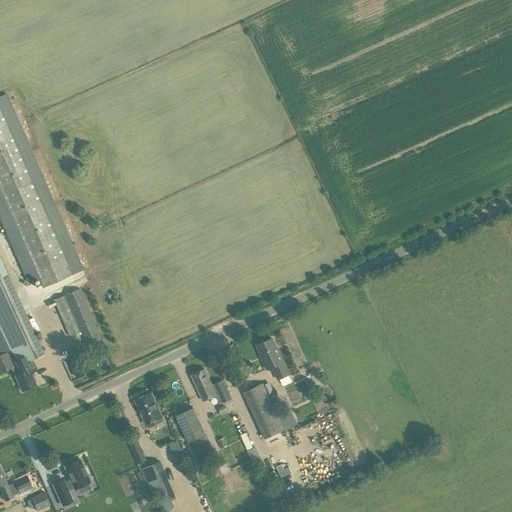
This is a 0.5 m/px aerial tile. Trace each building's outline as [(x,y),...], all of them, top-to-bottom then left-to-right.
[(3,93),(0,94),(0,223),(27,284),(37,280),(41,289),(82,271),(3,93)] [(0,255),(0,327),(10,351),(17,365),(11,367),(15,375),(14,375),(22,391),(36,384),(31,373),(37,370),(32,359),(44,354),(0,255)] [(79,289),(65,295),(87,345),(101,339),(79,289)] [(63,296),(48,303),(50,308),(56,305),(70,335),(79,331),(63,296)] [(273,338),(257,345),(264,360),(263,361),(267,369),(273,367),(278,379),(290,374),(278,347),(277,347),(273,338)] [(6,352),(0,355),(0,372),(11,367),(17,365),(10,351),(6,353),(6,352)] [(84,373),(77,358),(69,362),(75,377),(84,373)] [(205,370),(191,376),(203,401),(217,395),(205,370)] [(263,383),(244,392),(265,438),(284,430),(272,402),(270,398),(263,383)] [(224,384),(216,388),(221,400),(229,396),(224,384)] [(164,420),(151,392),(135,399),(139,408),(141,407),(143,413),(142,413),(146,423),(154,419),(156,424),(164,420)] [(193,408),(175,416),(198,465),(215,457),(193,408)] [(151,438),(165,434),(162,422),(148,427),(151,438)] [(228,446),(224,438),(218,441),(221,449),(228,446)] [(145,455),(138,440),(130,444),(137,459),(145,455)] [(248,459),(258,456),(253,442),(243,445),(248,459)] [(90,481),(87,474),(89,473),(86,465),(83,466),(80,459),(64,466),(71,480),(64,483),(63,480),(53,484),(63,505),(72,501),(67,489),(74,487),(75,488),(90,481)] [(176,499),(162,463),(144,470),(151,489),(155,488),(162,505),(176,499)] [(291,473),(289,467),(284,469),(281,464),(276,467),(278,472),(281,478),(291,473)] [(267,472),(264,465),(259,467),(262,474),(267,472)] [(0,467),(0,490),(5,501),(13,497),(0,467)] [(25,476),(15,481),(19,489),(29,484),(25,476)] [(50,505),(44,492),(31,498),(37,511),(50,505)] [(0,511),(29,511),(25,501),(0,510),(0,511)]
